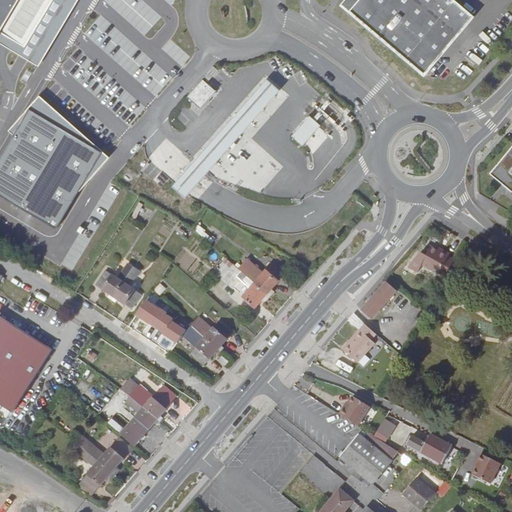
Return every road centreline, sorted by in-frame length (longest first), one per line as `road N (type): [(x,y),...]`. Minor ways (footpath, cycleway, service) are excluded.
road 1 (tertiary): [(336,285),(143,511)]
road 2 (unknown): [(26,0),(2,56),(15,88),(111,172)]
road 3 (unknown): [(326,206),(290,147),(250,117),(228,117),(182,169)]
road 4 (tertiary): [(446,124),(412,114),(382,133),(375,156),(390,188)]
road 5 (tertiary): [(336,285),(396,239),(424,198)]
